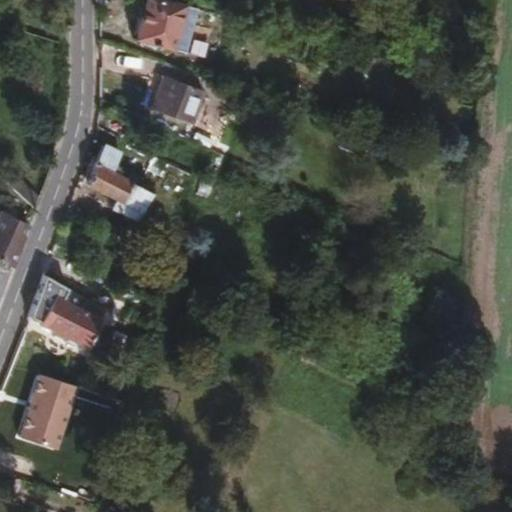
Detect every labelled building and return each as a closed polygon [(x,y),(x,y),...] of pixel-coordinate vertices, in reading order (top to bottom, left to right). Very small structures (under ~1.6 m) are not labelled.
[(169,55),(180,12),(143,2),(133,45),(169,55)] [(182,59),(194,16),(180,12),(169,55),(182,59)] [(188,130),(201,96),(160,81),(147,115),(188,130)] [(122,139),(127,130),(97,116),(97,135),(117,144),(122,139)] [(153,154),(122,139),(117,144),(150,160),(153,154)] [(134,227),(147,198),(135,191),(126,186),(113,179),(114,175),(112,171),(118,161),(102,153),(92,172),(86,191),(112,205),(108,213),(134,227)] [(135,191),(139,183),(130,179),(126,186),(135,191)] [(0,259),(10,266),(27,224),(1,211),(0,214),(0,259)] [(83,354),(104,318),(86,308),(80,319),(61,307),(67,296),(43,282),(28,324),(83,354)] [(142,361),(147,344),(126,332),(118,348),(142,361)]
